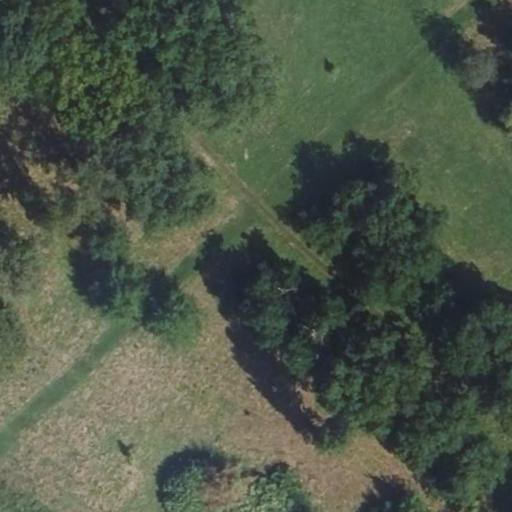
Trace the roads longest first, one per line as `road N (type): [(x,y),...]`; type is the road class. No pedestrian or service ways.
road 1 (track): [(274,216),(86,400),(0,413)]
road 2 (track): [(511,434),(274,216)]
road 3 (track): [(274,216),(60,0)]
road 4 (track): [(472,0),(395,75),(274,216)]
